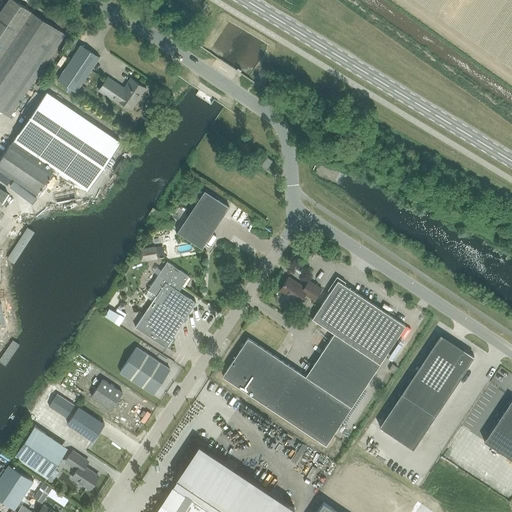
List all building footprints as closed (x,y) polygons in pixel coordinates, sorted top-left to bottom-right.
[(66,34),(31,11),(15,0),(6,0),(0,10),(0,110),(10,117),(66,34)] [(81,45),(58,80),(76,92),(100,57),(81,45)] [(124,89),(120,86),(108,77),(99,90),(118,103),(119,101),(131,109),(146,88),(131,78),(124,89)] [(88,190),(92,185),(121,142),(46,91),(0,159),(0,169),(37,194),(55,168),(88,190)] [(266,170),(273,161),(267,157),(260,166),(266,170)] [(204,190),(177,232),(202,248),(229,207),(204,190)] [(44,203),(36,205),(39,215),(47,213),(44,203)] [(140,261),(157,258),(155,245),(138,248),(140,261)] [(166,347),(196,302),(179,291),(189,276),(167,261),(148,290),(156,296),(135,327),(166,347)] [(314,300),(321,289),(309,280),(304,287),(288,277),(280,290),(299,302),(304,294),(314,300)] [(325,444),(382,360),(405,325),(338,280),(312,318),(334,333),(305,376),(248,338),(222,376),(325,444)] [(111,314),(120,321),(126,312),(117,306),(111,314)] [(208,324),(213,318),(207,314),(203,320),(208,324)] [(474,357),(440,334),(379,426),(413,449),(474,357)] [(153,394),(169,369),(136,347),(120,372),(153,394)] [(392,364),(388,371),(393,374),(397,367),(392,364)] [(122,393),(102,379),(91,396),(111,410),(122,393)] [(483,441),(461,426),(438,459),(495,497),(511,470),(511,399),(483,441)] [(67,423),(93,441),(104,424),(78,407),(67,423)] [(145,421),(149,412),(142,409),(138,418),(145,421)] [(34,426),(14,456),(47,478),(58,461),(37,447),(45,433),(34,426)] [(177,479),(155,511),(291,511),(294,508),(200,445),(183,470),(177,479)] [(72,451),(66,461),(77,469),(72,477),(90,489),(98,476),(84,467),(87,461),(72,451)] [(0,493),(17,505),(33,480),(6,462),(0,471),(0,493)] [(44,481),(35,496),(43,500),(52,485),(44,481)] [(339,511),(323,502),(316,511),(339,511)]
